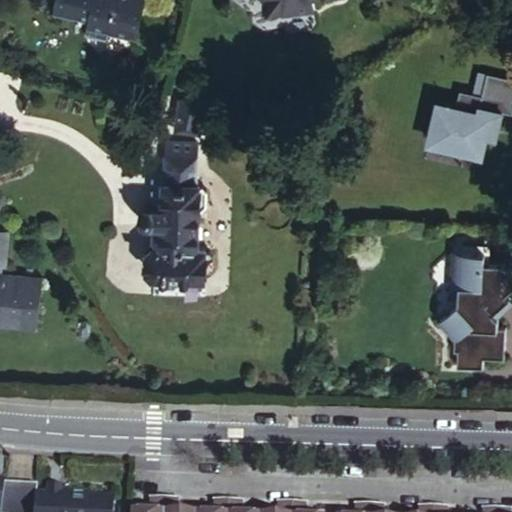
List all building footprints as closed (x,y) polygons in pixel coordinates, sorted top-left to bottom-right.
[(107,20),(105,27),(132,34),(139,0),(50,0),(49,6),(87,15),(107,20)] [(259,0),(260,5),(268,12),(276,11),(279,14),(311,10),(309,0),(259,0)] [(107,20),(87,15),(86,23),(105,27),(107,20)] [(445,100),(426,99),(424,140),(479,143),(479,133),(480,116),(490,116),(491,98),(502,99),(503,64),(469,63),(468,85),(459,85),(445,85),(445,100)] [(168,121),(194,121),(194,99),(168,99),(168,121)] [(162,245),(153,245),(147,250),(147,270),(152,276),(203,276),(204,271),(208,272),(211,269),(211,254),(207,250),(203,250),(203,246),(194,245),(194,210),(198,210),(201,207),(202,186),(198,184),(192,184),(192,141),(160,140),(160,172),(155,172),(150,175),(150,206),(144,205),(140,207),(139,210),(139,213),(140,216),(141,219),(144,220),(146,221),(149,222),(153,222),(161,222),(162,245)] [(161,222),(153,222),(153,245),(162,245),(161,222)] [(0,239),(10,240),(11,231),(0,229),(0,239)] [(0,239),(0,264),(4,265),(8,265),(10,240),(0,239)] [(496,319),(490,312),(507,298),(504,294),(511,287),(511,273),(504,264),(483,263),(484,253),(462,251),(452,259),(450,285),(457,285),(456,302),(437,318),(453,337),(452,350),(455,350),(454,366),(480,368),(481,358),(501,360),(504,329),(496,328),(496,319)] [(0,324),(37,328),(42,276),(3,272),(4,265),(0,264),(0,324)] [(1,484),(0,489),(0,511),(110,511),(111,504),(86,502),(86,497),(59,494),(45,493),(42,493),(42,498),(32,497),(33,486),(1,484)] [(161,511),(162,499),(149,499),(148,511),(161,511)] [(161,511),(175,511),(176,500),(162,499),(161,511)] [(227,511),(228,502),(214,502),(213,511),(227,511)] [(240,511),(241,503),(228,502),(227,511),(240,511)]
